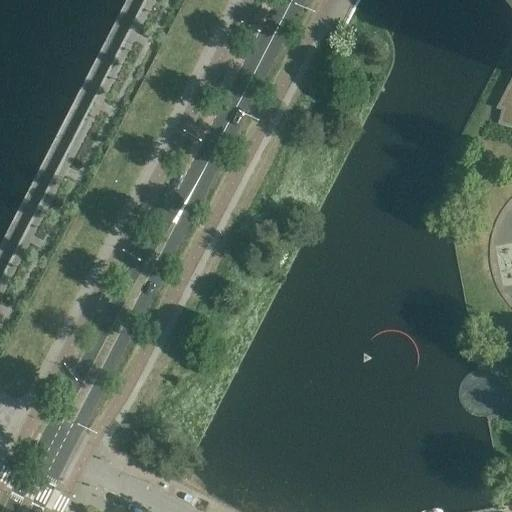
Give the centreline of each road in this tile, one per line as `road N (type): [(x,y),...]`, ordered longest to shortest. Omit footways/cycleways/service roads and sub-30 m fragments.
road 1 (secondary): [(54,448),(289,0)]
road 2 (residential): [(179,511),(54,448)]
